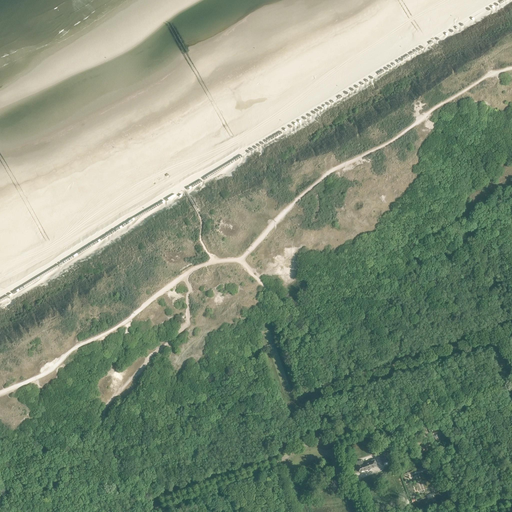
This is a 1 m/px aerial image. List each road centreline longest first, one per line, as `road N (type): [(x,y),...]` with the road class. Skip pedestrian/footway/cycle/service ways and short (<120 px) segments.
road 1 (track): [(0,393),(46,374),(195,266),(239,259),(326,174),(484,76),(511,68)]
road 2 (track): [(300,336),(339,439),(300,444),(285,458),(157,503),(159,511)]
road 3 (track): [(365,511),(339,439),(511,380)]
